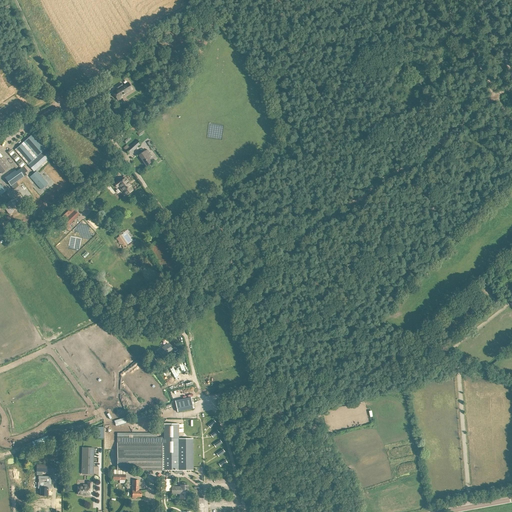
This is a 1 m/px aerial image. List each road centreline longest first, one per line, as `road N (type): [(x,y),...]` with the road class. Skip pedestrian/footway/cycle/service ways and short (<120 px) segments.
road 1 (track): [(225,301),(395,170),(419,162),(495,94)]
road 2 (unclassified): [(0,144),(41,115),(63,110),(109,139),(145,186)]
road 3 (track): [(347,511),(341,477),(285,429),(260,389)]
road 4 (track): [(187,8),(67,101)]
road 5 (unknown): [(469,507),(464,356)]
